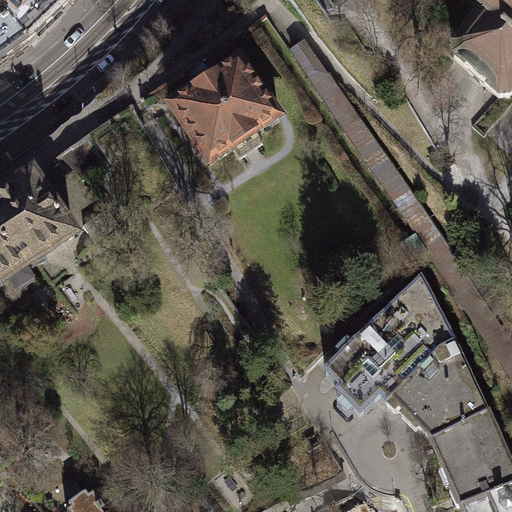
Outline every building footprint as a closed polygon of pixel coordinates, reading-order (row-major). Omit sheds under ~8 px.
[(0,0),(0,18),(28,48),(67,9),(57,0),(0,0)] [(57,0),(67,9),(74,0),(57,0)] [(511,0),(494,0),(477,20),(449,50),(504,100),(511,91),(511,0)] [(0,69),(28,48),(0,18),(0,69)] [(306,43),(292,53),(419,237),(511,377),(511,343),(493,314),(500,309),(469,262),(461,266),(434,225),(306,43)] [(276,118),(236,61),(167,109),(206,166),(229,150),(236,160),(259,144),(252,134),(276,118)] [(88,139),(62,159),(83,182),(104,164),(88,139)] [(0,286),(74,240),(34,176),(0,198),(0,286)] [(119,228),(107,211),(85,228),(96,247),(119,228)] [(454,347),(425,292),(412,292),(323,377),(340,391),(335,397),(361,419),(378,401),(387,407),(438,355),(454,347)] [(487,417),(454,347),(438,355),(387,407),(433,446),(487,417)] [(511,488),(511,474),(487,417),(433,446),(460,511),(511,488)] [(511,511),(511,488),(460,511),(459,511),(511,511)] [(109,511),(106,507),(104,509),(94,494),(89,498),(86,494),(69,507),(72,510),(69,511),(109,511)]
